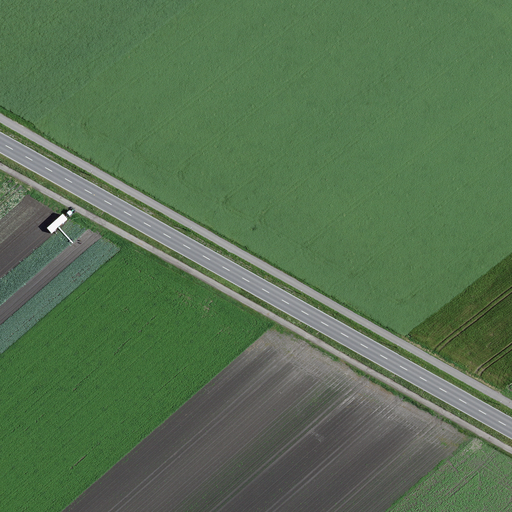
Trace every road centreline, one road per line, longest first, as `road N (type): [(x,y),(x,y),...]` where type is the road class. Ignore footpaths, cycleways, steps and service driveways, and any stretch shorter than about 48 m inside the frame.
road 1 (primary): [(511,431),(0,141)]
road 2 (track): [(0,164),(511,453)]
road 3 (track): [(0,117),(511,404)]
